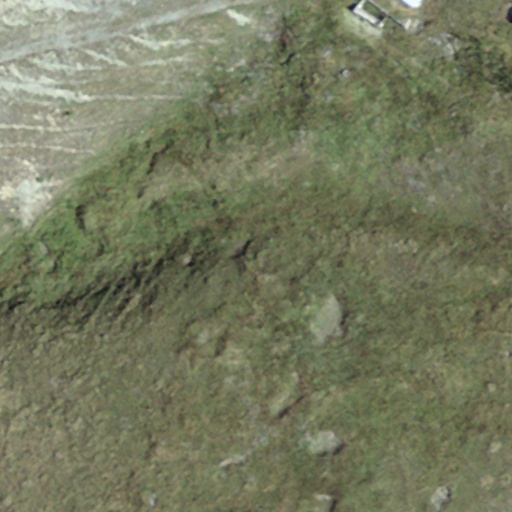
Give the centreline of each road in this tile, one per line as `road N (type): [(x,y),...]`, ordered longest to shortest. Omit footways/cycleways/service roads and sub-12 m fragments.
road 1 (track): [(269,0),(312,6),(380,36),(511,123)]
road 2 (track): [(0,53),(62,33),(238,0)]
